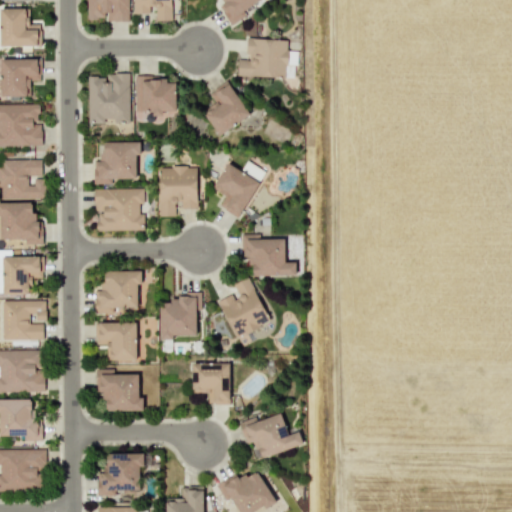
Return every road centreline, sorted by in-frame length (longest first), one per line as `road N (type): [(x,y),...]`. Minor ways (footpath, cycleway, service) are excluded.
road 1 (residential): [(66,0),(71,511)]
road 2 (residential): [(72,432),(174,433),(202,444)]
road 3 (residential): [(197,50),(68,48)]
road 4 (residential): [(70,251),(199,250)]
